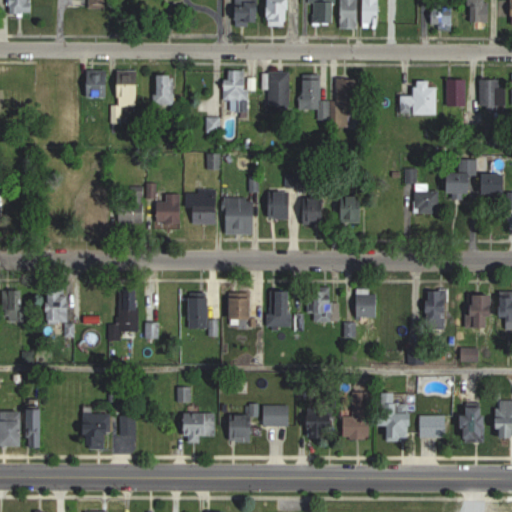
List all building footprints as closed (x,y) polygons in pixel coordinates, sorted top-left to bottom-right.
[(12,0),(12,16),(33,16),(33,0),(12,0)] [(91,0),(92,9),(109,9),(108,0),(91,0)] [(272,0),(272,26),(293,26),(292,0),(272,0)] [(316,0),(316,24),(338,24),(338,0),(316,0)] [(362,29),(361,0),(344,0),(344,28),(362,29)] [(365,0),(366,28),(383,27),(382,0),(365,0)] [(491,21),(491,0),(471,0),(472,21),(491,21)] [(264,24),(264,2),(238,2),(238,24),(264,24)] [(456,28),(456,3),(434,3),(434,28),(456,28)] [(228,99),(235,99),(235,111),(252,111),(252,68),(228,69),(228,99)] [(111,97),(111,69),(89,69),(89,97),(111,97)] [(121,69),(121,105),(142,105),(142,69),(121,69)] [(294,108),(294,69),(271,69),(271,108),(294,108)] [(178,104),(178,73),(159,73),(159,104),(178,104)] [(470,77),(449,77),(449,104),(470,104),(470,77)] [(507,119),(507,77),(482,77),(482,119),(507,119)] [(403,94),(402,114),(440,115),(440,81),(418,81),(418,94),(403,94)] [(479,158),(461,158),(461,170),(450,170),(450,192),(479,192),(479,158)] [(483,172),(483,193),(510,193),(510,172),(483,172)] [(270,188),(270,216),(296,216),(296,188),(270,188)] [(306,190),(306,223),(329,223),(329,190),(306,190)] [(159,200),(159,223),(185,223),(185,193),(168,193),(168,200),(159,200)] [(220,223),(220,193),(189,193),(189,207),(195,207),(195,223),(220,223)] [(345,194),(345,222),(367,222),(367,194),(345,194)] [(227,197),(227,233),(258,233),(258,197),(227,197)] [(85,198),(85,225),(110,225),(110,198),(85,198)] [(148,224),(148,201),(120,201),(120,224),(148,224)] [(0,287),(0,320),(24,320),(24,288),(0,287)] [(142,288),(121,288),(122,322),(110,322),(111,336),(142,336),(142,288)] [(294,288),(278,288),(278,323),(294,323),(294,288)] [(316,320),(339,320),(339,288),(316,288),(316,320)] [(451,315),(450,288),(427,288),(428,315),(451,315)] [(380,289),(359,289),(359,317),(380,317),(380,289)] [(50,323),(67,323),(67,336),(75,336),(75,290),(50,290),(50,323)] [(497,293),(477,293),(477,327),(497,327),(497,293)] [(212,295),(192,295),(192,329),(212,329),(212,295)] [(234,320),(256,320),(256,296),(234,296),(234,320)] [(498,436),(511,435),(511,398),(498,398),(498,436)] [(258,403),(247,403),(247,414),(234,413),(233,440),(258,440),(258,403)] [(266,425),(293,425),(293,404),(266,404),(266,425)] [(488,404),(464,404),(464,439),(488,439),(488,404)] [(337,432),(337,405),(310,405),(310,432),(337,432)] [(373,406),(355,406),(355,415),(347,415),(347,438),(373,438),(373,406)] [(47,446),(47,407),(32,407),(32,446),(47,446)] [(28,410),(4,410),(4,445),(28,445),(28,410)] [(189,412),(189,441),(206,440),(206,435),(219,435),(219,412),(189,412)] [(384,424),(392,424),(392,437),(415,437),(415,412),(384,412),(384,424)] [(138,453),(139,414),(119,414),(119,413),(87,413),(86,448),(113,448),(113,453),(138,453)] [(422,435),(454,435),(454,414),(422,414),(422,435)] [(511,511),(511,497),(491,498),(490,511),(511,511)]
